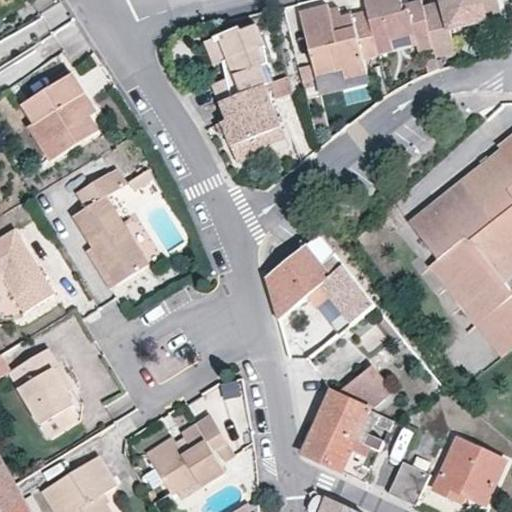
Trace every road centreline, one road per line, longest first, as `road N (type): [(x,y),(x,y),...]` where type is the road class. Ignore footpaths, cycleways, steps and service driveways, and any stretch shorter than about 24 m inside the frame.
road 1 (residential): [(260,338),(152,407),(119,354),(247,280)]
road 2 (residential): [(229,230),(429,88),(449,79),(495,79),(511,68)]
road 3 (residential): [(229,230),(117,20)]
road 4 (residential): [(288,467),(260,338)]
